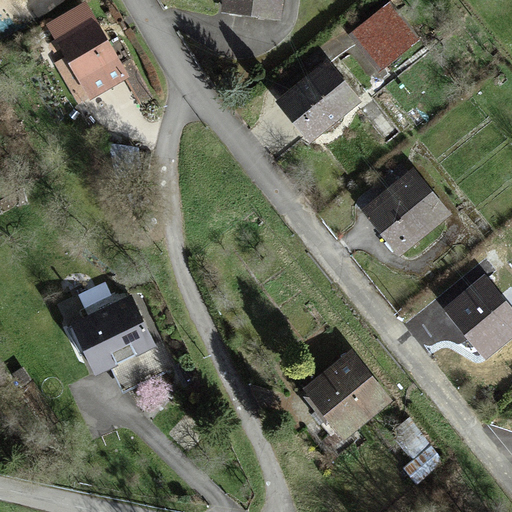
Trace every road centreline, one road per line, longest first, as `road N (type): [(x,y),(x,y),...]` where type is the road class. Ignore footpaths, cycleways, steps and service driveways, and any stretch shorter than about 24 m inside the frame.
road 1 (residential): [(192,87),(511,484)]
road 2 (residential): [(192,87),(171,119),(166,199),(182,279),(271,480),(272,511)]
